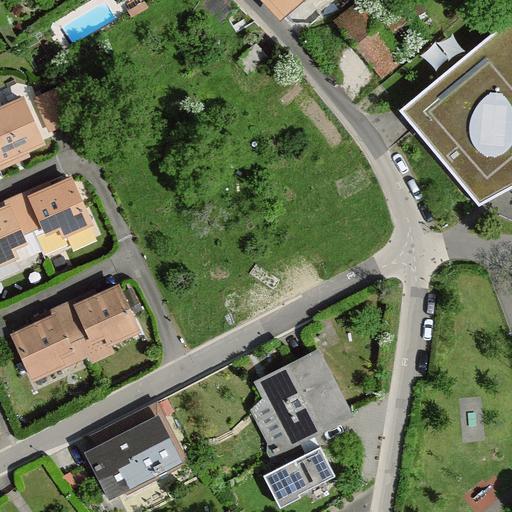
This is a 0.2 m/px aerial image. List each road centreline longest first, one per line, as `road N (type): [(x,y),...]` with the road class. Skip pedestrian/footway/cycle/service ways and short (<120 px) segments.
road 1 (residential): [(0,463),(421,246)]
road 2 (unclassified): [(421,246),(407,194),(376,137),(252,0)]
road 3 (unclassified): [(384,511),(421,246)]
